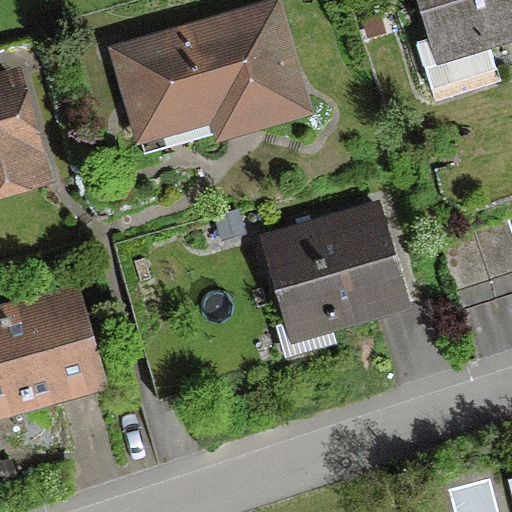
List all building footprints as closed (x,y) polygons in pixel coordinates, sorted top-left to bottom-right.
[(511,34),(511,0),(415,0),(427,39),(413,43),(427,90),(490,71),(482,44),(511,34)] [(120,57),(147,149),(293,107),(267,15),(120,57)] [(0,188),(37,178),(9,81),(0,84),(0,188)] [(333,319),(334,325),(401,305),(373,209),(260,242),(286,327),(277,329),(285,354),(326,342),(320,323),(333,319)] [(0,407),(91,382),(67,298),(0,317),(0,407)] [(182,394),(165,339),(138,347),(154,402),(182,394)] [(122,352),(94,360),(110,414),(138,406),(122,352)]
